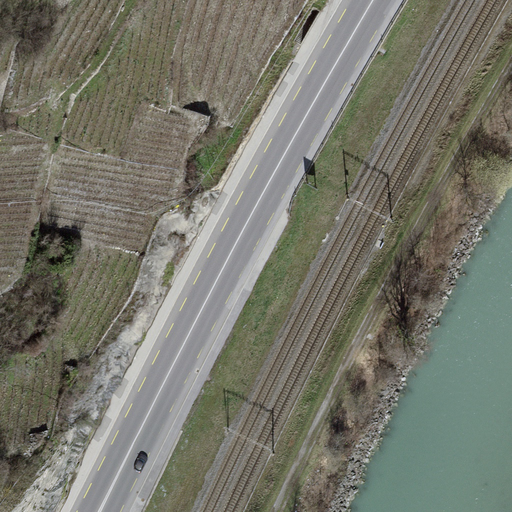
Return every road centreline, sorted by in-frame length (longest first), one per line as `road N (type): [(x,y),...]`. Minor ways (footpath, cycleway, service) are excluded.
road 1 (primary): [(374,0),(100,511)]
road 2 (track): [(511,63),(351,354),(276,511)]
